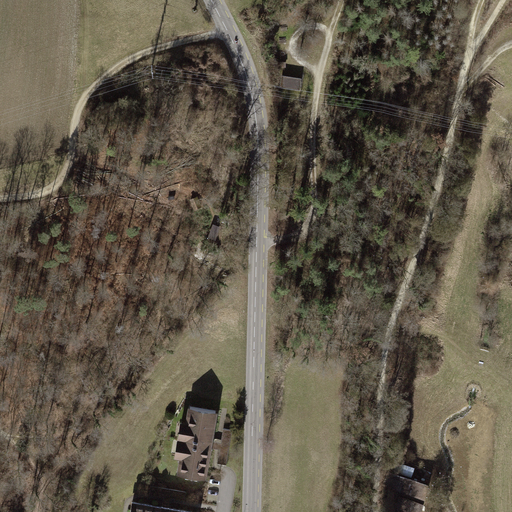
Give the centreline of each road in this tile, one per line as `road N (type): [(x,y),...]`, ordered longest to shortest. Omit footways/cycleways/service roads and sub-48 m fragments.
road 1 (tertiary): [(252,511),(258,134),(243,62),(213,0)]
road 2 (track): [(466,57),(432,229),(396,317),(373,511)]
road 3 (track): [(0,198),(61,183),(77,115),(114,69),(155,48),(229,31)]
road 4 (track): [(257,261),(289,257),(305,214),(319,76),(341,0)]
